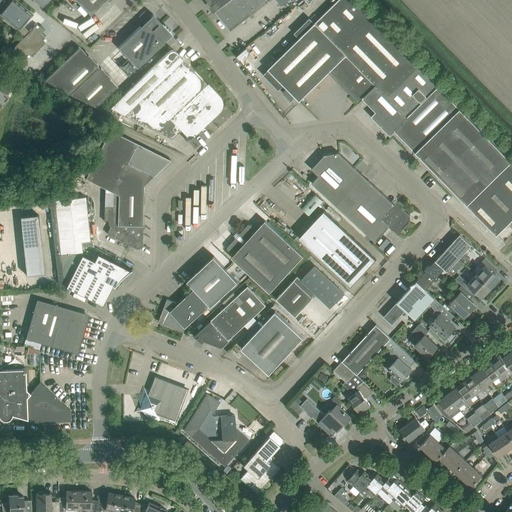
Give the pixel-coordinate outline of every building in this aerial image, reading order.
[(32,15),(13,0),(0,0),(0,13),(5,17),(3,19),(24,37),(13,48),(19,54),(22,51),(29,58),(30,56),(47,40),(45,38),(40,33),(43,30),(37,24),(29,32),(23,25),(32,15)] [(75,0),(90,15),(105,0),(107,0),(109,1),(109,0),(75,0)] [(207,0),(211,4),(212,6),(212,5),(215,3),(219,8),(216,10),(229,0),(207,0)] [(270,0),(229,0),(216,10),(215,11),(231,31),(269,1),(270,0)] [(353,0),(338,0),(268,69),(269,69),(284,85),(299,101),(330,70),(359,100),(357,102),(358,103),(364,97),(368,93),(381,106),(371,116),(390,135),(395,131),(467,205),(497,234),(511,219),(511,161),(460,109),(353,0)] [(172,34),(162,24),(160,26),(153,18),(142,28),(140,26),(133,33),(118,48),(137,68),(172,34)] [(79,46),(42,81),(96,107),(117,87),(109,78),(110,77),(100,67),(99,68),(97,65),(98,64),(88,53),(87,55),(79,46)] [(218,97),(176,52),(175,51),(174,51),(173,50),(172,50),(171,50),(170,51),(169,51),(110,107),(157,131),(170,119),(188,139),(187,141),(203,126),(204,127),(212,119),(211,118),(218,112),(220,110),(221,107),(221,104),(221,102),(220,99),(218,97)] [(127,69),(129,61),(119,58),(117,66),(127,69)] [(8,77),(2,80),(6,88),(12,85),(8,77)] [(79,173),(86,177),(85,179),(113,192),(112,206),(104,206),(103,221),(108,221),(108,225),(110,226),(106,234),(136,248),(137,249),(138,249),(139,248),(140,248),(140,247),(141,247),(141,246),(141,245),(142,234),(142,233),(142,232),(141,232),(141,231),(140,231),(140,230),(139,230),(141,226),(142,226),(143,186),(149,174),(153,176),(170,160),(102,126),(79,173)] [(396,203),(395,204),(339,153),(325,154),(311,169),(318,176),(312,183),(375,241),(389,227),(398,235),(410,222),(408,221),(410,220),(410,217),(408,216),(409,215),(396,203)] [(315,193),(301,208),(310,217),(324,202),(315,193)] [(54,200),(50,201),(58,283),(63,282),(63,286),(102,305),(112,285),(114,287),(117,282),(122,278),(124,275),(128,272),(131,270),(131,269),(130,270),(97,254),(94,261),(82,255),(82,252),(81,242),(91,240),(86,197),(54,200)] [(376,259),(324,211),(299,238),(351,286),(376,259)] [(43,275),(38,217),(19,219),(24,276),(43,275)] [(235,239),(227,247),(227,250),(233,255),(231,257),(269,292),(303,256),(265,221),(257,230),(251,224),(248,224),(240,233),(238,233),(235,237),(235,239)] [(460,234),(447,247),(459,258),(460,258),(466,263),(470,257),(465,252),(471,245),(460,234)] [(459,258),(447,247),(435,261),(444,269),(447,271),(459,258)] [(185,328),(210,305),(211,306),(238,282),(214,256),(188,281),(194,288),(178,303),(167,299),(160,319),(163,322),(160,325),(161,326),(163,324),(184,332),(185,328)] [(494,273),(498,269),(485,258),(481,262),(485,265),(477,274),(491,288),(500,278),(494,273)] [(425,289),(444,269),(435,261),(416,281),(425,289)] [(297,276),(276,299),(295,316),(313,298),(312,297),(315,294),(330,308),(344,293),(315,265),(301,280),(297,276)] [(491,288),(477,274),(468,284),(465,280),(459,276),(456,279),(461,284),(462,285),(469,292),(468,292),(473,296),(477,292),(482,298),(491,288)] [(434,298),(425,289),(416,281),(415,282),(410,284),(411,287),(397,302),(406,310),(415,319),(429,303),(434,298)] [(465,295),(468,292),(469,292),(462,285),(454,293),(457,296),(447,306),(455,313),(457,310),(465,317),(476,305),(465,295)] [(194,336),(197,338),(222,347),(266,306),(248,286),(194,336)] [(454,316),(441,304),(434,298),(429,303),(435,311),(433,313),(437,317),(430,325),(445,339),(455,327),(447,319),(451,314),(454,316)] [(37,300),(26,339),(74,352),(85,313),(37,300)] [(406,310),(397,302),(383,317),(392,325),(406,310)] [(275,312),(241,348),(269,374),(303,337),(275,312)] [(420,323),(412,332),(420,340),(415,345),(427,357),(438,346),(425,334),(429,331),(420,323)] [(357,375),(384,345),(391,338),(376,324),(342,361),(356,374),(357,375)] [(412,358),(391,338),(384,345),(390,350),(390,359),(394,359),(394,362),(388,369),(393,374),(391,377),(391,381),(396,386),(412,370),(406,364),(412,358)] [(25,340),(24,345),(39,349),(40,344),(25,340)] [(511,353),(508,348),(504,351),(507,355),(502,358),(509,368),(511,371),(511,353)] [(492,354),(488,357),(504,379),(508,376),(504,372),(509,368),(502,358),(500,354),(499,354),(495,358),(492,354)] [(504,379),(488,357),(484,360),(487,364),(482,367),(493,381),(498,377),(501,381),(504,379)] [(356,374),(342,361),(334,370),(346,383),(356,374)] [(0,418),(1,420),(2,418),(2,417),(8,417),(8,418),(10,419),(11,418),(12,417),(12,416),(27,419),(26,397),(30,393),(26,389),(26,368),(10,369),(1,369),(1,366),(0,366),(0,418)] [(493,381),(482,367),(478,371),(475,367),(471,370),(487,392),(490,389),(487,385),(493,381)] [(487,392),(471,370),(467,373),(469,377),(465,380),(475,394),(481,390),(484,394),(487,392)] [(374,391),(357,375),(356,374),(346,383),(353,390),(355,393),(349,398),(360,412),(370,405),(365,398),(374,391)] [(144,388),(138,401),(145,416),(159,421),(161,416),(174,421),(187,389),(155,377),(149,390),(144,388)] [(323,386),(315,379),(311,383),(319,390),(323,386)] [(475,394),(465,380),(461,384),(458,380),(454,383),(470,405),(473,402),(470,398),(475,394)] [(30,393),(26,397),(27,419),(27,421),(33,423),(47,422),(71,421),(70,410),(40,382),(30,393)] [(470,405),(454,383),(449,387),(452,390),(448,394),(458,407),(464,403),(467,407),(470,405)] [(458,407),(448,394),(444,397),(441,393),(436,397),(440,402),(436,405),(443,414),(446,416),(449,419),(461,410),(458,407)] [(207,395),(185,430),(224,464),(248,438),(235,427),(234,415),(220,416),(214,416),(211,415),(211,414),(213,411),(214,412),(219,403),(207,395)] [(499,406),(507,400),(504,396),(496,402),(499,406)] [(338,431),(344,424),(345,425),(352,418),(337,404),(331,411),(330,410),(325,415),(307,399),(301,406),(307,412),(306,413),(307,414),(308,412),(312,416),(311,418),(313,417),(331,434),(335,429),(338,431)] [(442,416),(433,405),(427,409),(436,422),(442,416)] [(482,420),(491,414),(487,409),(479,415),(480,417),(482,420)] [(406,425),(399,430),(404,437),(405,436),(409,441),(425,429),(415,416),(405,423),(406,425)] [(482,421),(482,420),(480,417),(471,423),(474,427),(482,421)] [(467,432),(474,427),(471,423),(463,429),(467,432)] [(504,426),(495,432),(498,438),(507,451),(511,447),(511,438),(507,432),(504,426)] [(273,431),(246,462),(246,469),(247,470),(240,478),(257,493),(280,466),(279,467),(271,461),(271,455),(284,440),(273,431)] [(426,432),(418,441),(421,444),(420,446),(428,453),(438,441),(430,434),(429,435),(426,432)] [(507,451),(498,438),(489,444),(498,457),(507,451)] [(446,449),(438,441),(428,453),(436,461),(439,457),(446,449)] [(447,465),(458,453),(449,445),(446,449),(439,457),(447,465)] [(455,472),(466,461),(458,453),(447,465),(455,472)] [(463,480),(474,468),(466,461),(455,472),(463,480)] [(482,475),(474,468),(463,480),(471,487),(482,475)] [(354,474),(348,480),(361,492),(372,479),(364,471),(362,474),(361,475),(357,471),(354,474)] [(376,493),(385,482),(377,474),(372,479),(361,492),(364,495),(368,492),(373,496),(376,493)] [(392,500),(405,486),(396,478),(392,483),(388,479),(385,482),(376,493),(389,504),(393,501),(392,500)] [(404,504),(413,493),(405,486),(392,500),(393,501),(401,508),(404,504)] [(65,500),(59,499),(59,501),(59,505),(58,511),(78,511),(78,509),(79,491),(66,490),(65,500)] [(338,490),(334,495),(343,503),(348,498),(338,490)] [(97,511),(98,500),(91,500),(92,491),(79,491),(78,509),(85,509),(85,511),(97,511)] [(416,491),(413,493),(404,504),(410,510),(408,511),(420,511),(425,506),(421,503),(425,499),(416,491)] [(113,511),(117,511),(121,495),(108,492),(107,498),(98,496),(98,500),(97,511),(102,511),(103,511),(104,510),(113,511)] [(51,506),(51,501),(51,493),(36,493),(36,511),(58,511),(59,505),(51,506)] [(9,502),(1,503),(2,511),(31,511),(24,511),(23,496),(17,497),(17,495),(8,495),(9,502)] [(121,495),(117,511),(139,511),(141,505),(133,504),(135,498),(121,495)] [(165,511),(166,510),(149,502),(144,511),(165,511)] [(322,511),(327,504),(324,502),(319,508),(322,511)]
